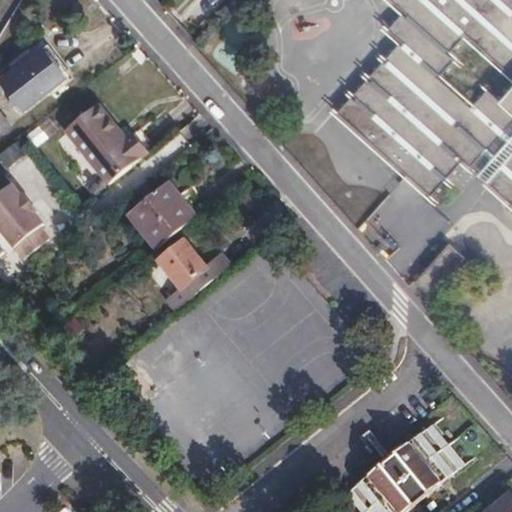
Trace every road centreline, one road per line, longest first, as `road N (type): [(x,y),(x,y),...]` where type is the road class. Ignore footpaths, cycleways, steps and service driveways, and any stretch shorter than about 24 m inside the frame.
road 1 (residential): [(439,346),(125,0)]
road 2 (residential): [(439,346),(250,511)]
road 3 (tertiary): [(0,341),(83,432)]
